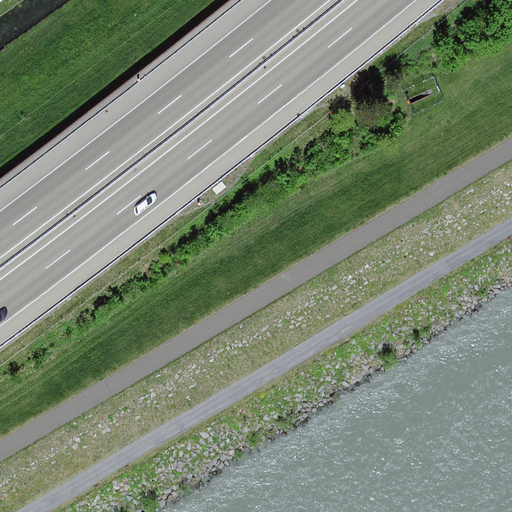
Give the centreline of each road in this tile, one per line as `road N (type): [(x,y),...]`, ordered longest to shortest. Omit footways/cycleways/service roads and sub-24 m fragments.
road 1 (track): [(511,149),(0,449)]
road 2 (track): [(29,511),(511,228)]
road 3 (motorway): [(0,305),(388,0)]
road 4 (motorway): [(293,0),(0,235)]
